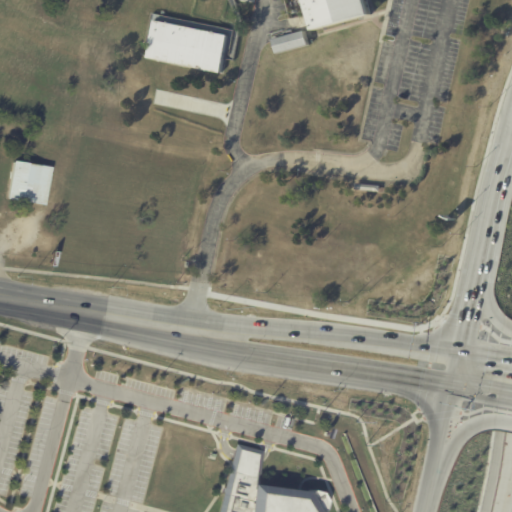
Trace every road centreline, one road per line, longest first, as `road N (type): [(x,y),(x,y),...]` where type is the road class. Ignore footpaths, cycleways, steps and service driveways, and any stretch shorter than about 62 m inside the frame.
road 1 (primary): [(460,353),(223,323),(190,335)]
road 2 (primary): [(246,355),(452,388)]
road 3 (primary): [(0,296),(190,335)]
road 4 (secondary): [(511,355),(476,511)]
road 5 (secondary): [(511,147),(479,273)]
road 6 (secondary): [(452,388),(422,511)]
